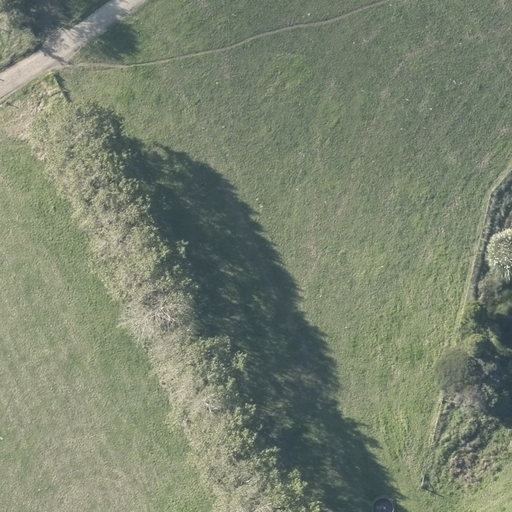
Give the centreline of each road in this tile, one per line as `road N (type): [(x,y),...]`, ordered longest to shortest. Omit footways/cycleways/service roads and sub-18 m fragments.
road 1 (track): [(368,511),(74,37)]
road 2 (track): [(0,83),(121,0)]
